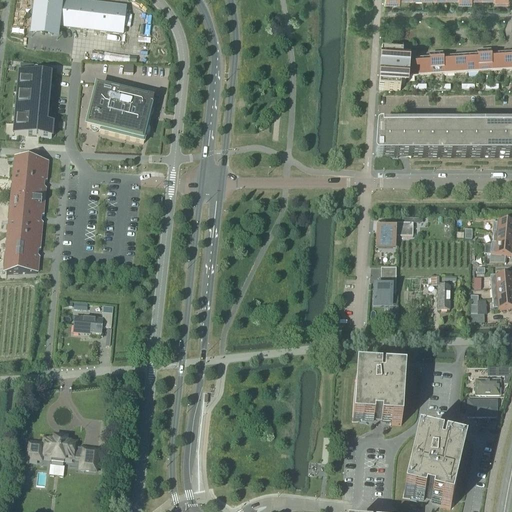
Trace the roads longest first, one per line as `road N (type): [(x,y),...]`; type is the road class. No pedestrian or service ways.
road 1 (secondary): [(195,511),(185,458),(203,362),(218,185)]
road 2 (secondary): [(202,185),(172,462),(176,511)]
road 3 (unclassified): [(202,185),(108,181),(73,163),(77,52)]
road 4 (secondary): [(198,0),(216,63),(202,185)]
road 5 (secondary): [(218,185),(234,58),(229,0)]
road 6 (residential): [(360,344),(366,185)]
road 7 (unclassified): [(0,381),(151,367)]
road 8 (residential): [(360,344),(511,342)]
road 9 (residential): [(218,185),(366,185)]
road 10 (residential): [(366,185),(511,185)]
road 11 (residential): [(448,428),(458,375),(451,367),(426,374),(420,424)]
road 12 (residential): [(511,112),(371,113)]
